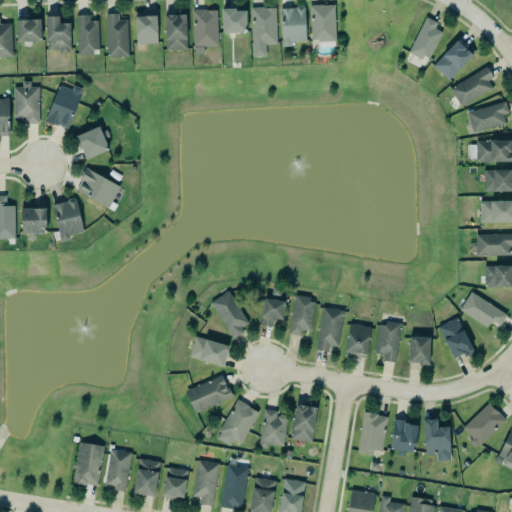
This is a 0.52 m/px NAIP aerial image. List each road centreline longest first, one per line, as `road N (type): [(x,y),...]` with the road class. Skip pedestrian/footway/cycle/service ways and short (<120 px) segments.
road 1 (residential): [(487,377),(511,354),(504,45),(493,30),(439,0)]
road 2 (residential): [(253,368),(409,390),(487,377)]
road 3 (residential): [(349,381),(323,511)]
